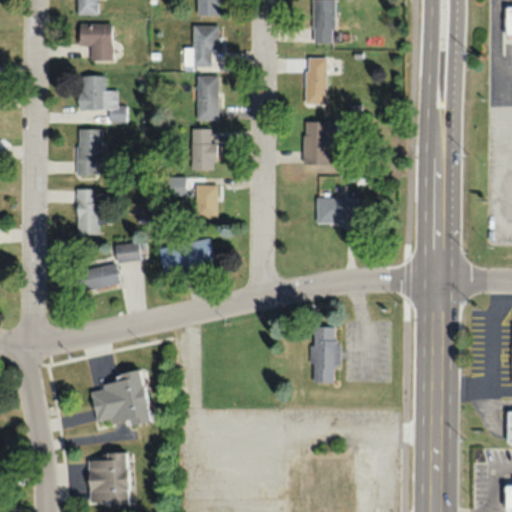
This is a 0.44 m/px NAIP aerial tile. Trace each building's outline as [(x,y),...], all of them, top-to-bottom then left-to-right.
[(97,14),(96,0),(75,0),(76,14),(97,14)] [(217,0),(196,0),(196,15),(218,15),(217,0)] [(334,42),(333,0),(311,0),(312,42),(334,42)] [(77,44),(90,44),(90,59),(111,60),(111,22),(77,22),(77,44)] [(217,52),(217,24),(192,25),(192,47),(183,47),(183,65),(210,65),(210,52),(217,52)] [(305,102),(326,102),(326,57),(305,57),(305,102)] [(124,120),(124,106),(117,106),(117,89),(103,89),(103,75),(78,74),(78,109),(109,109),(109,120),(124,120)] [(196,75),(196,119),(218,119),(218,75),(196,75)] [(303,163),(328,163),(328,137),(337,137),(337,120),(303,120),(303,163)] [(101,161),(101,128),(76,128),(76,175),(95,175),(95,161),(101,161)] [(215,142),(210,142),(210,128),(191,128),(191,169),(215,169),(215,142)] [(193,218),(216,218),(216,184),(193,184),(193,218)] [(97,188),(76,188),(76,233),(97,233),(97,188)] [(356,196),(315,196),(315,222),(343,222),(343,215),(356,215),(356,196)] [(157,247),(162,272),(213,264),(208,238),(157,247)] [(114,244),(116,262),(139,259),(138,242),(114,244)] [(119,282),(114,262),(73,272),(77,291),(119,282)] [(312,326),(311,381),(336,382),(336,326),(312,326)] [(141,373),(88,382),(96,427),(149,417),(141,373)] [(127,453),(87,454),(88,505),(128,504),(127,453)]
